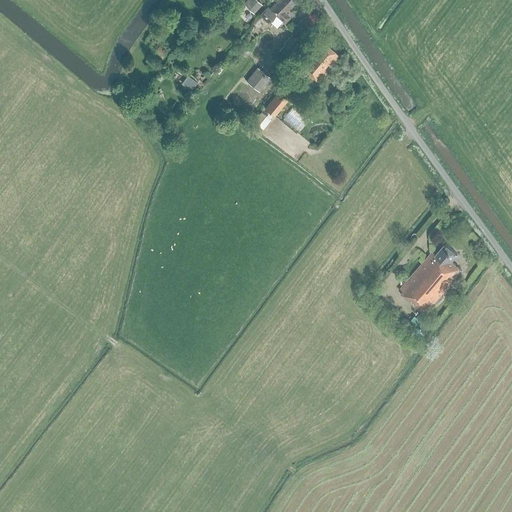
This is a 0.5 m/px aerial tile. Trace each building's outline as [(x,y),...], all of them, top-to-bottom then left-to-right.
[(211,2),(207,0),(205,0),(201,5),(205,8),(211,2)] [(218,0),(212,9),(218,13),(227,0),(218,0)] [(256,0),(246,0),(243,4),(253,14),(262,5),(256,0)] [(276,18),(279,20),(282,23),(286,23),(288,21),(288,16),(285,14),(290,8),(289,7),(295,1),(293,0),(277,0),(275,3),(276,4),(269,12),(267,10),(260,19),(269,27),(276,18)] [(291,34),(279,50),(287,56),(290,52),(289,51),(292,47),(295,50),(301,42),(291,34)] [(321,42),(299,68),(317,82),(338,56),(321,42)] [(159,47),(154,52),(160,57),(164,51),(159,47)] [(257,67),(246,81),(259,92),(270,78),(257,67)] [(180,83),(191,90),(198,81),(187,74),(180,83)] [(278,92),(265,108),(274,117),(288,101),(278,92)] [(266,116),(261,112),(255,120),(259,123),(266,116)] [(433,252),(399,291),(426,314),(462,272),(451,262),(458,255),(446,244),(436,255),(433,252)]
